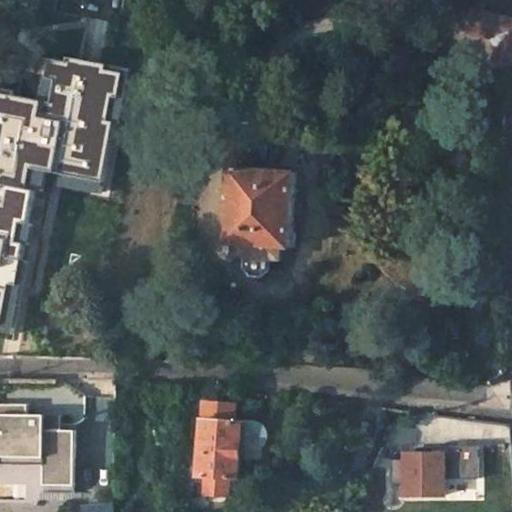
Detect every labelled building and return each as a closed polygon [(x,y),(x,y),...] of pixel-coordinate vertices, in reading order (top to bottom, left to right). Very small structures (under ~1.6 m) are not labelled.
[(472,24),(476,10),(431,0),(389,0),(388,4),(472,24)] [(472,24),(470,32),(491,37),(502,49),(496,63),(511,67),(511,18),(476,10),(472,24)] [(29,124),(37,102),(0,88),(0,171),(12,176),(25,142),(21,141),(27,124),(29,124)] [(254,172),(255,157),(238,155),(236,170),(254,172)] [(203,158),(183,156),(182,166),(202,168),(203,158)] [(236,170),(232,170),(226,244),(236,245),(235,256),(249,257),(248,267),(254,273),(260,273),(266,269),(266,259),(281,260),(281,248),(290,249),(296,176),(254,172),(236,170)] [(43,239),(53,191),(0,179),(0,239),(9,242),(10,233),(43,239)] [(82,487),(83,428),(60,428),(60,413),(35,412),(35,403),(0,402),(0,461),(47,462),(46,486),(82,487)] [(504,413),(482,410),(481,419),(503,422),(504,413)] [(475,441),(511,445),(510,426),(478,421),(475,441)] [(260,425),(203,422),(199,477),(205,478),(205,487),(199,487),(199,493),(230,495),(230,480),(239,481),(241,448),(259,449),(266,444),(268,435),(267,430),(260,425)] [(457,447),(457,476),(484,476),(484,447),(457,447)] [(457,495),(454,448),(411,451),(411,460),(393,461),(394,482),(411,481),(412,497),(457,495)] [(118,511),(118,503),(102,505),(102,511),(118,511)]
